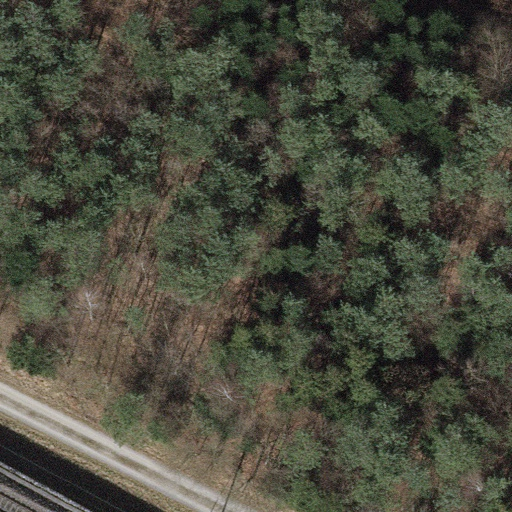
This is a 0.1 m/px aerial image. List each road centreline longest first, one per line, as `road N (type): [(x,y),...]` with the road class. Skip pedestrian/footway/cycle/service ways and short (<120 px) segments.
road 1 (track): [(231,511),(0,393)]
road 2 (track): [(398,0),(511,40)]
